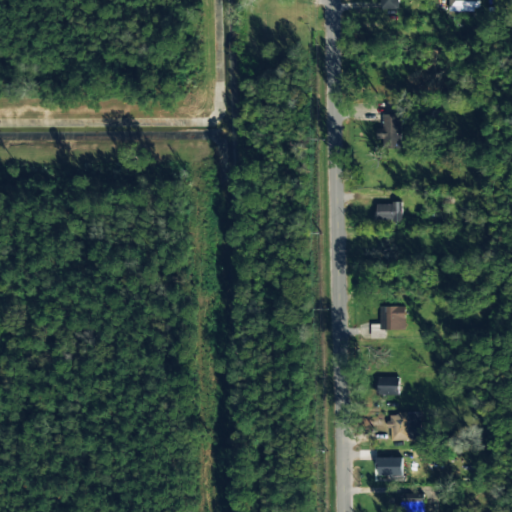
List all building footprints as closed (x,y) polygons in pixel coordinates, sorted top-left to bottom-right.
[(398,0),(379,0),(379,9),(399,9),(398,0)] [(449,0),(449,11),(479,11),(479,0),(449,0)] [(400,115),(382,115),(383,129),(376,129),(377,140),(383,140),(383,149),(401,149),(400,115)] [(401,222),(402,204),(376,203),(376,221),(401,222)] [(405,330),(405,307),(384,307),(385,330),(405,330)] [(379,396),(400,395),(399,377),(379,378),(379,396)] [(420,413),(388,414),(389,441),(421,440),(420,413)] [(377,476),(403,476),(403,458),(378,458),(377,476)] [(423,511),(424,499),(400,499),(399,511),(423,511)]
